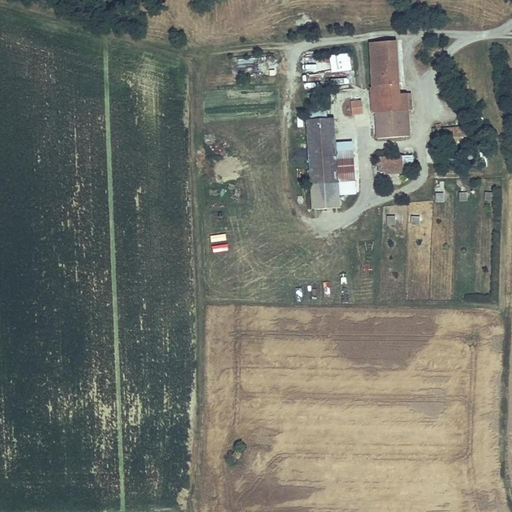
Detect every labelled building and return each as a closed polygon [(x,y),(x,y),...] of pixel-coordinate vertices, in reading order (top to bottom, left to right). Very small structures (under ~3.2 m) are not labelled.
[(375,114),(378,114),(408,112),(414,112),(413,94),(400,95),(397,43),(372,44),(375,89),(373,90),(375,114)] [(362,100),(350,101),(351,115),(363,114),(362,100)] [(408,112),(378,114),(380,139),(410,137),(408,112)] [(335,120),(307,122),(312,185),(337,183),(358,182),(355,152),(337,153),(335,120)] [(466,131),(436,131),(436,138),(448,139),(449,141),(467,140),(466,131)] [(414,157),(386,159),(387,175),(415,173),(414,157)] [(358,182),(337,183),(338,196),(359,194),(358,182)] [(337,183),(312,185),(314,210),(339,208),(338,196),(337,183)]
